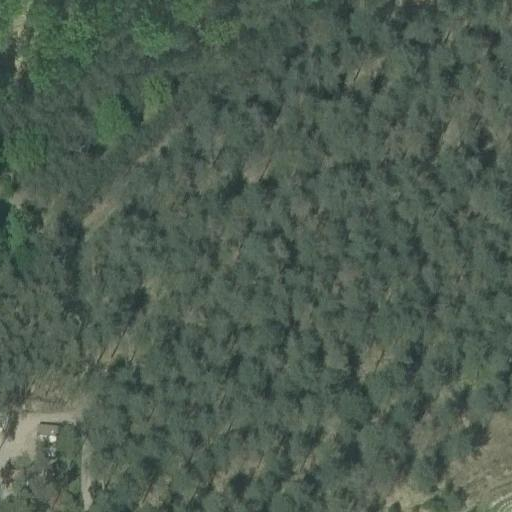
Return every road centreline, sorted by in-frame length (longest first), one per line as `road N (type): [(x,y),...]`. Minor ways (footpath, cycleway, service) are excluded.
road 1 (track): [(103,238),(511,168)]
road 2 (track): [(389,0),(125,186),(103,238)]
road 3 (track): [(103,238),(72,309),(86,511)]
